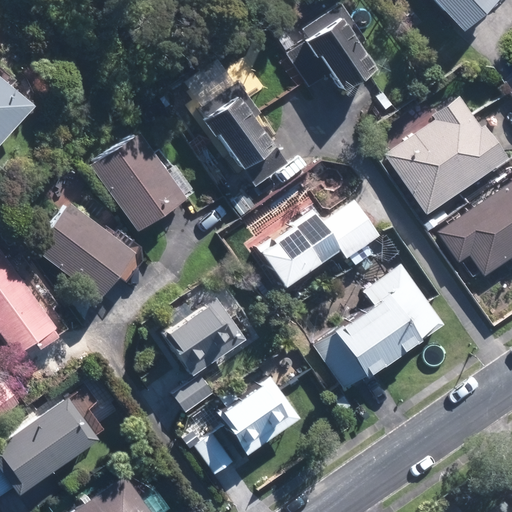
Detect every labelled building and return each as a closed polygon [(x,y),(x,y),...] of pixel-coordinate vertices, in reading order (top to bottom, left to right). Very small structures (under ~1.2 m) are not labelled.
[(364,36),(339,0),(298,28),(304,37),(282,51),(307,88),(329,73),(340,89),(375,65),(358,40),(364,36)] [(487,0),(435,0),(459,26),(487,0)] [(0,72),(0,137),(32,99),(0,72)] [(231,84),(199,105),(250,184),(283,162),(231,84)] [(439,116),(384,156),(424,211),(501,155),(457,94),(435,110),(439,116)] [(146,122),(89,161),(133,225),(190,186),(146,122)] [(511,175),(436,229),(457,259),(466,253),(480,273),(511,251),(511,175)] [(310,205),(253,243),(281,285),(338,247),(343,254),(376,232),(352,196),(319,218),(310,205)] [(69,203),(36,251),(97,294),(131,246),(69,203)] [(0,247),(0,331),(13,349),(53,320),(0,247)] [(371,303),(313,341),(345,389),(443,323),(400,260),(360,287),(371,303)] [(243,333),(214,292),(158,331),(187,372),(243,333)] [(196,370),(169,391),(185,411),(211,390),(196,370)] [(262,371),(215,403),(246,450),(294,418),(262,371)] [(0,376),(0,402),(13,393),(0,376)] [(67,392),(0,439),(0,445),(17,470),(7,478),(16,491),(97,434),(67,392)] [(233,460),(208,427),(189,442),(214,474),(233,460)] [(0,489),(8,483),(0,472),(0,489)] [(152,511),(130,473),(63,511),(152,511)]
